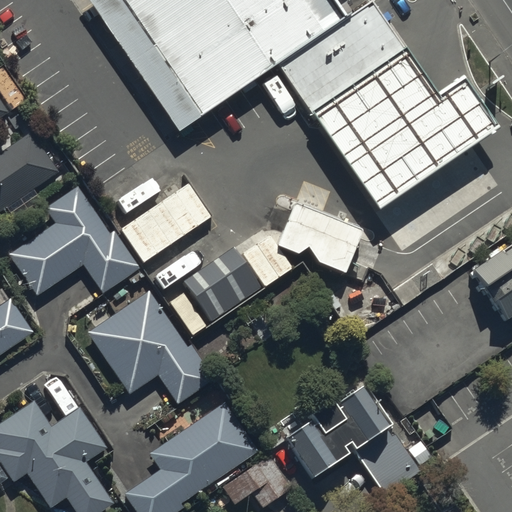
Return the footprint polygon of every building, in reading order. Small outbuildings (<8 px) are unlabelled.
[(113,0),(179,95),(324,0),(113,0)] [(374,0),(324,0),(265,39),(364,189),(479,114),(442,58),(421,71),(374,0)] [(0,117),(8,112),(0,99),(0,117)] [(0,147),(0,205),(58,168),(31,127),(0,147)] [(45,204),(55,218),(5,251),(32,292),(81,259),(101,289),(131,269),(137,265),(113,228),(106,232),(75,184),(45,204)] [(359,232),(292,205),(275,248),(342,275),(359,232)] [(511,316),(511,236),(467,266),(504,322),(511,316)] [(189,342),(185,344),(148,288),(86,329),(126,389),(154,371),(173,401),(212,376),(189,342)] [(0,350),(30,331),(7,296),(0,300),(0,350)] [(281,431),(313,479),(352,453),(381,496),(421,470),(392,427),(360,378),(281,431)] [(47,505),(63,494),(75,511),(92,511),(111,500),(94,474),(80,453),(100,440),(77,405),(49,423),(32,398),(0,419),(0,464),(10,479),(16,475),(24,470),(33,484),(47,505)] [(170,511),(184,503),(180,497),(252,450),(220,402),(147,451),(158,468),(121,492),(133,511),(170,511)] [(252,490),(261,504),(289,486),(267,453),(239,471),(219,483),(232,503),(252,490)]
